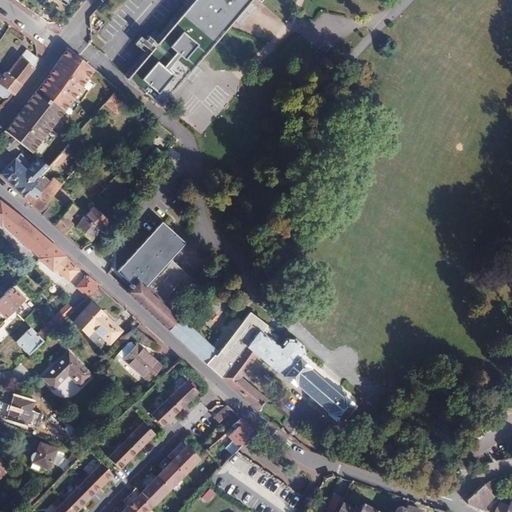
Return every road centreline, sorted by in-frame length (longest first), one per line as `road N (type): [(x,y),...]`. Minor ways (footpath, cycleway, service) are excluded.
road 1 (unclassified): [(221,389),(0,189)]
road 2 (residential): [(221,389),(100,511)]
road 3 (unclassified): [(447,506),(323,466)]
road 4 (unclassified): [(323,466),(221,389)]
